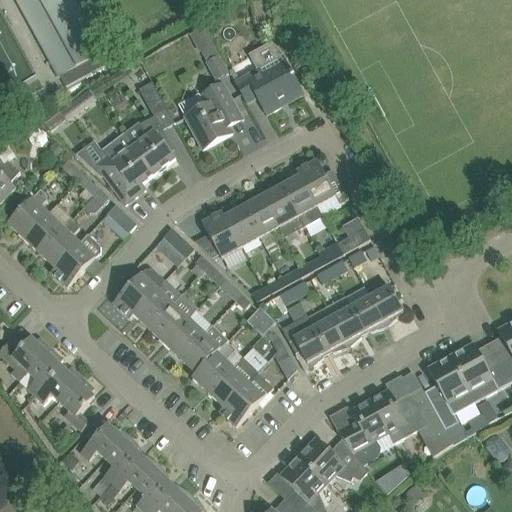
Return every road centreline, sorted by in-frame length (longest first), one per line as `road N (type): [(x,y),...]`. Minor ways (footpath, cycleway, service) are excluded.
road 1 (residential): [(62,326),(155,235),(324,141),(346,159),(410,283),(438,283)]
road 2 (residential): [(252,511),(291,452),(333,408),(419,359),(433,332),(438,283)]
road 3 (residential): [(62,326),(239,511)]
